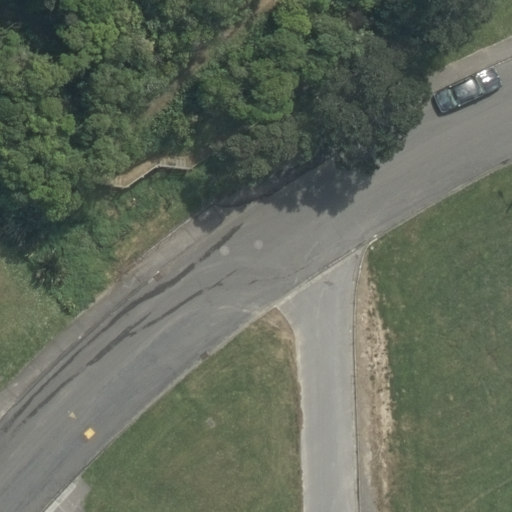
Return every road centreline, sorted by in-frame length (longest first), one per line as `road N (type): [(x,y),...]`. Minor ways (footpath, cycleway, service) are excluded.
road 1 (residential): [(0,506),(118,366),(319,218)]
road 2 (residential): [(338,511),(319,218)]
road 3 (residential): [(319,218),(511,108)]
